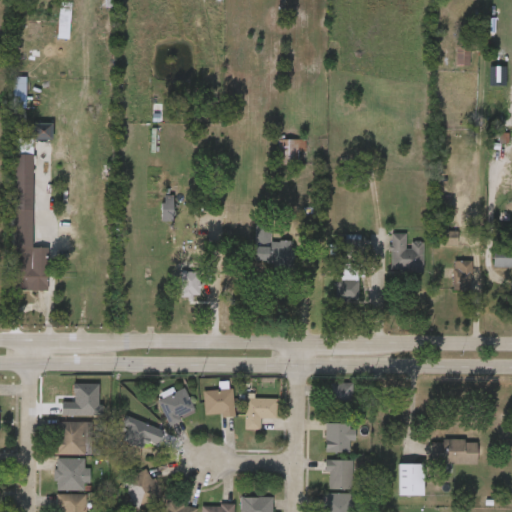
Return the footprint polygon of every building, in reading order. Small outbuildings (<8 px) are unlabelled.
[(55,19),(43,19),(42,49),(54,50),(55,19)] [(37,135),(18,134),(17,150),(37,151),(37,135)] [(298,164),(277,164),(277,139),(304,139),(304,150),(298,150),(298,164)] [(17,150),(0,150),(1,180),(6,180),(6,189),(0,189),(0,209),(0,208),(0,245),(0,259),(6,259),(7,301),(32,301),(31,258),(18,259),(17,150)] [(289,150),(262,150),(262,174),(283,174),(282,162),(289,162),(289,150)] [(158,232),(159,206),(146,206),(146,232),(158,232)] [(253,261),(255,223),(272,224),(271,242),(282,243),(282,251),(292,252),(292,263),(253,261)] [(455,232),(455,244),(441,244),(441,232),(455,232)] [(390,271),(390,233),(406,233),(406,242),(422,242),(422,271),(390,271)] [(255,252),(255,235),(239,235),(238,274),(278,275),(278,252),(255,252)] [(186,250),(165,249),(166,242),(156,242),(155,269),(185,271),(186,250)] [(407,282),(407,252),(391,252),(392,244),(374,244),(373,265),(372,265),(371,282),(407,282)] [(345,246),(330,245),(329,256),(345,256),(345,246)] [(511,267),(493,267),(493,248),(511,248),(511,267)] [(469,290),(453,290),(453,260),(469,260),(469,290)] [(359,300),(335,300),(335,274),(339,274),(339,264),(363,264),(363,274),(359,274),(359,300)] [(454,271),(436,272),(437,302),(455,301),(454,271)] [(343,292),(320,291),(319,311),(342,312),(343,292)] [(351,417),(327,417),(327,382),(351,382),(351,417)] [(168,425),(158,399),(185,388),(196,415),(168,425)] [(203,415),(203,390),(233,390),(233,415),(203,415)] [(314,394),(314,415),(337,414),(337,393),(314,394)] [(245,429),(245,396),(276,396),(276,417),(260,417),(260,429),(245,429)] [(151,435),(179,425),(170,399),(142,409),(151,435)] [(206,425),(206,427),(218,427),(218,400),(187,401),(188,425),(206,425)] [(261,429),(261,409),(238,409),(238,404),(230,404),(229,440),(244,440),(245,429),(261,429)] [(165,431),(153,458),(129,448),(141,420),(165,431)] [(91,454),(57,454),(57,421),(91,421),(91,454)] [(325,452),(325,423),(353,423),(353,452),(325,452)] [(70,465),(71,433),(42,432),(41,465),(70,465)] [(309,462),(333,463),(333,451),(337,451),(337,434),(310,434),(309,462)] [(431,464),(431,441),(477,441),(477,464),(431,464)] [(414,451),(415,475),(461,474),(461,453),(449,453),(449,451),(414,451)] [(87,459),(87,491),(55,491),(55,459),(87,459)] [(351,460),(351,489),(324,489),(324,460),(351,460)] [(422,464),(422,496),(398,496),(398,464),(422,464)] [(68,469),(40,468),(39,500),(67,501),(67,493),(74,494),(75,479),(68,479),(68,469)] [(120,483),(144,468),(162,495),(138,510),(120,483)] [(308,483),(312,483),(312,499),(337,500),(338,471),(309,470),(308,483)] [(406,474),(382,475),(382,506),(407,506),(406,474)] [(321,511),(321,493),(353,493),(353,511),(321,511)] [(60,511),(60,510),(55,510),(55,495),(85,495),(85,511),(60,511)] [(272,511),(244,511),(244,509),(241,509),(241,497),(272,497),(272,511)]
